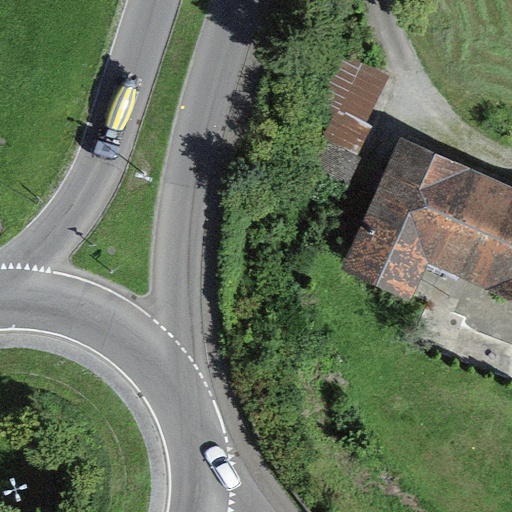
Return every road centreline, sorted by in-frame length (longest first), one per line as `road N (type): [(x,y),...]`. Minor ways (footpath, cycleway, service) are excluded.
road 1 (tertiary): [(165,375),(190,198),(240,0)]
road 2 (tertiary): [(157,0),(94,193),(5,300)]
road 3 (track): [(511,147),(406,77),(386,0)]
road 4 (primary): [(165,375),(94,318),(51,303),(5,300)]
